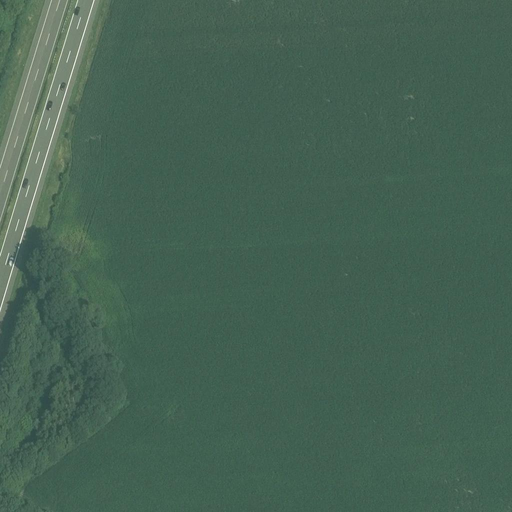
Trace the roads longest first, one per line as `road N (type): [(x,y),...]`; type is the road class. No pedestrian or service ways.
road 1 (motorway): [(0,303),(91,0)]
road 2 (motorway): [(52,0),(0,174)]
